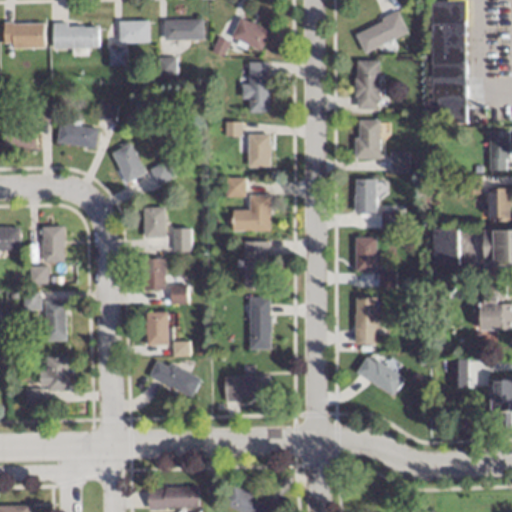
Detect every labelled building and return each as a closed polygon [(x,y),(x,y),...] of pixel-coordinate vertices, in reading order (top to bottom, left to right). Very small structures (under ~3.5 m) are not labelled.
[(352,31),(362,52),(406,32),(396,11),(352,31)] [(260,51),(269,30),(238,17),(229,38),(260,51)] [(201,19),(162,19),(162,39),(201,39),(201,19)] [(148,20),(116,20),(116,42),(148,42),(148,20)] [(2,23),(2,47),(42,47),(42,23),(2,23)] [(97,24),(51,24),(51,48),(96,48),(97,24)] [(124,48),(107,48),(107,65),(124,65),(124,48)] [(173,58),(156,58),(156,76),(173,76),(173,58)] [(377,60),(354,60),(354,107),(377,107),(377,60)] [(239,100),(247,100),(247,113),(267,113),(267,62),(246,62),(246,83),(239,83),(239,100)] [(97,119),(114,120),(115,105),(98,104),(97,119)] [(377,157),(377,119),(354,119),(354,157),(377,157)] [(2,123),(2,146),(35,146),(35,123),(2,123)] [(93,147),(96,127),(57,123),(55,143),(93,147)] [(238,123),(223,123),(223,135),(238,135),(238,123)] [(488,170),(507,170),(507,130),(488,130),(488,170)] [(267,134),(245,134),(245,168),(267,168),(267,134)] [(144,172),(128,143),(109,153),(125,182),(144,172)] [(389,151),(389,171),(407,171),(407,151),(389,151)] [(149,169),(157,184),(172,177),(164,161),(149,169)] [(242,178),(223,178),(223,196),(242,196),(242,178)] [(373,178),(352,178),(352,210),(373,210),(373,178)] [(510,187),(487,187),(487,219),(510,219),(510,187)] [(231,210),(231,230),(268,230),(268,195),(247,195),(247,210),(231,210)] [(143,207),(143,237),(164,237),(164,207),(143,207)] [(41,226),(41,261),(61,261),(61,226),(41,226)] [(0,227),(0,249),(17,249),(17,227),(0,227)] [(189,228),(172,228),(172,251),(189,251),(189,228)] [(484,261),(511,260),(511,228),(483,229),(484,261)] [(354,269),(374,269),(374,236),(354,236),(354,269)] [(267,241),(242,241),(242,288),(267,288),(267,241)] [(142,257),(142,289),(164,289),(164,257),(142,257)] [(46,284),(46,266),(28,266),(28,284),(46,284)] [(511,329),(511,302),(502,302),(502,280),(479,280),(478,329),(511,329)] [(187,304),(187,285),(170,285),(170,304),(187,304)] [(38,310),(38,290),(21,291),(21,310),(38,310)] [(247,349),(269,349),(269,297),(247,297),(247,349)] [(374,297),(353,297),(353,344),(374,344),(374,297)] [(63,341),(63,301),(43,301),(43,341),(63,341)] [(144,345),(166,345),(166,311),(144,311),(144,345)] [(188,356),(188,341),(171,341),(171,356),(188,356)] [(391,396),(402,379),(366,355),(355,372),(391,396)] [(64,357),(44,357),(44,373),(37,373),(37,390),(64,390),(64,357)] [(198,379),(155,359),(147,377),(190,397),(198,379)] [(464,386),(464,360),(456,360),(456,386),(464,386)] [(267,375),(222,376),(223,400),(267,399),(267,375)] [(489,427),(511,427),(511,379),(489,379),(489,427)] [(265,511),(260,510),(265,499),(228,485),(220,505),(237,511),(265,511)] [(197,508),(196,487),(146,488),(146,509),(197,508)]
